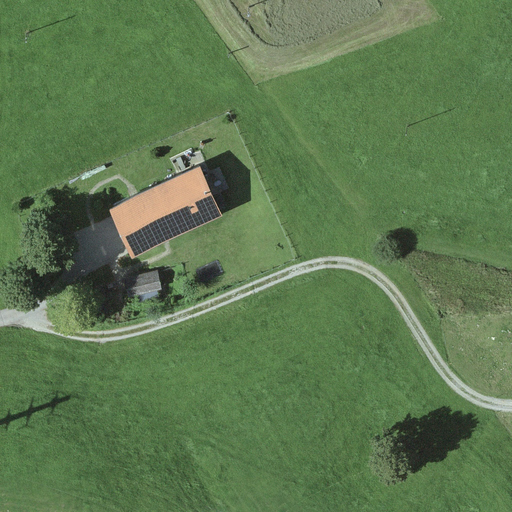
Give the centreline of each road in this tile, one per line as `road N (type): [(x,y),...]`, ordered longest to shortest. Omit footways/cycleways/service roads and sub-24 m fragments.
road 1 (track): [(0,324),(18,318),(130,337),(312,271),(349,270),(387,289),(447,377),(475,402),(511,411)]
road 2 (track): [(18,318),(64,286),(111,230)]
